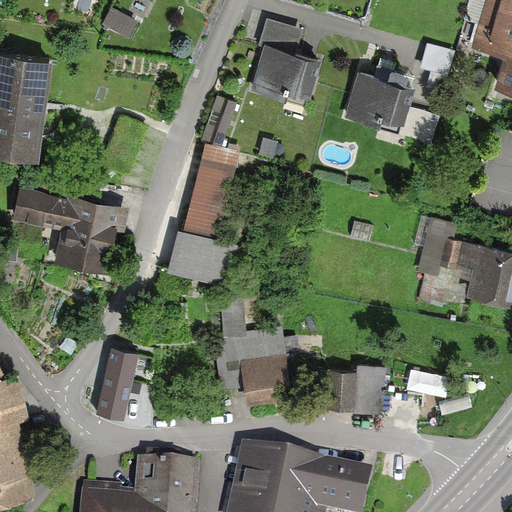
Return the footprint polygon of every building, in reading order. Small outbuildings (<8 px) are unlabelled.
[(510,47),(497,87),(511,91),(511,0),(480,0),(470,34),(510,47)] [(112,5),(103,21),(129,34),(138,18),(112,5)] [(268,47),(293,54),(301,28),(267,18),(259,44),(268,47)] [(255,87),(307,102),(319,62),(293,54),(268,47),(255,87)] [(0,50),(0,155),(37,161),(52,57),(0,50)] [(348,117),(396,132),(411,82),(363,67),(348,117)] [(240,99),(217,90),(200,136),(207,138),(224,142),(240,99)] [(130,169),(148,122),(123,113),(105,160),(130,169)] [(224,142),(207,138),(187,223),(219,233),(240,146),(224,142)] [(57,257),(107,268),(111,248),(120,250),(131,203),(69,190),(68,194),(20,186),(14,215),(63,224),(57,257)] [(373,224),(356,219),(352,233),(369,238),(373,224)] [(187,223),(182,221),(170,266),(210,276),(228,275),(237,239),(219,233),(187,223)] [(511,241),(457,233),(453,258),(475,261),(469,296),(511,302),(511,241)] [(0,255),(17,257),(18,248),(0,245),(0,255)] [(210,276),(215,331),(245,327),(241,274),(228,275),(210,276)] [(199,278),(186,278),(187,293),(200,294),(199,278)] [(245,380),(247,397),(289,391),(287,377),(303,374),(302,363),(297,329),(284,331),(283,322),(245,327),(215,331),(222,383),(245,380)] [(114,345),(101,407),(126,412),(139,351),(114,345)] [(329,366),(325,405),(382,411),(383,409),(385,389),(387,364),(359,361),(358,369),(329,366)] [(0,380),(0,507),(30,501),(37,493),(19,423),(30,421),(18,376),(6,379),(0,380)] [(473,406),(469,391),(439,399),(442,413),(473,406)] [(243,444),(228,511),(325,511),(327,507),(352,511),(362,511),(371,469),(243,444)] [(196,511),(202,462),(139,457),(136,494),(83,489),(81,511),(196,511)]
